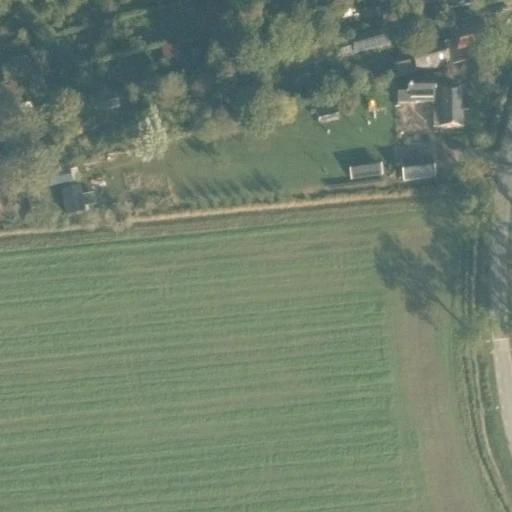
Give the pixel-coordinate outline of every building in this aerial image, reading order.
[(448,0),(398,0),(401,12),(448,0)] [(167,13),(156,16),(158,26),(170,23),(167,13)] [(211,22),(194,25),(196,36),(213,33),(211,22)] [(489,48),(482,22),(449,31),(452,46),(445,48),(444,46),(411,55),(416,75),(456,65),(457,66),(470,63),(468,54),(489,48)] [(385,31),(350,41),(354,55),(389,46),(385,31)] [(178,47),(160,51),(162,62),(181,57),(178,47)] [(461,113),(468,113),(468,98),(461,98),(461,89),(441,89),(441,78),(424,78),(424,83),(408,83),(408,89),(398,89),(398,105),(433,105),(433,130),(462,131),(461,113)] [(400,163),(403,184),(435,180),(432,159),(400,163)] [(81,197),(63,201),(67,218),(85,214),(81,197)]
